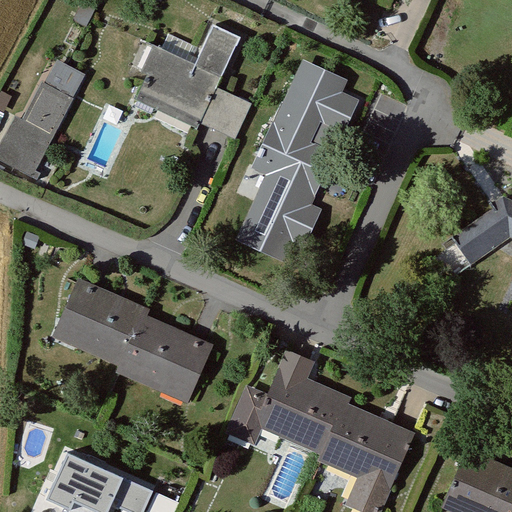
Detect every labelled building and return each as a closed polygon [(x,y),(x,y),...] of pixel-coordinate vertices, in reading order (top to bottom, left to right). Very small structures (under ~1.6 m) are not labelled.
[(100,3),(93,0),(86,0),(77,19),(90,25),(100,3)] [(218,89),(241,39),(216,28),(199,66),(156,46),(143,73),(149,76),(137,101),(200,130),(203,123),(239,140),(255,105),(218,89)] [(350,134),(368,97),(349,87),(353,78),(301,52),(247,162),(270,173),(239,236),(281,256),(292,234),(303,239),(318,210),(311,207),(338,152),(314,140),(323,121),(350,134)] [(36,172),(86,75),(60,61),(46,84),(43,82),(23,120),(16,117),(0,148),(0,160),(38,180),(41,175),(36,172)] [(511,200),(502,196),(488,204),(492,208),(450,237),(470,264),(510,237),(511,237),(511,200)] [(41,236),(31,231),(26,243),(36,248),(41,236)] [(55,334),(120,362),(141,313),(143,307),(79,279),(55,334)] [(141,313),(120,362),(117,368),(184,397),(208,342),(141,313)] [(260,424),(322,451),(344,400),(346,395),(306,378),(314,359),(285,347),(265,392),(247,384),(227,430),(253,441),(260,424)] [(344,400),(322,451),(319,459),(357,476),(345,503),(365,511),(379,511),(415,431),(344,400)] [(117,511),(149,511),(161,487),(68,445),(44,497),(72,510),(74,506),(86,511),(112,511),(113,510),(117,511)] [(441,506),(454,511),(511,511),(511,465),(467,446),(441,506)]
